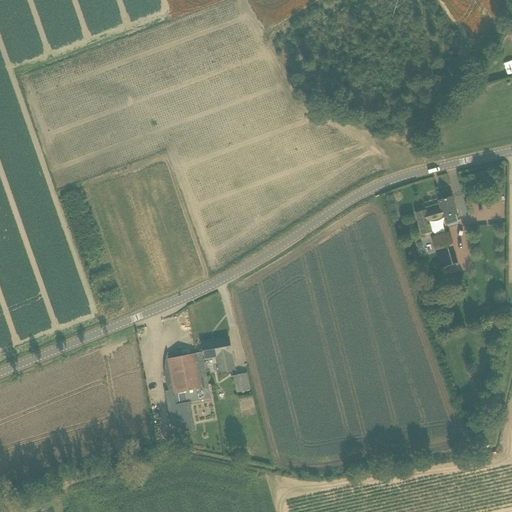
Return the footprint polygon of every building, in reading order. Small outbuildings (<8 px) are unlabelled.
[(433,232),(430,221),(441,218),(442,218),(456,214),(451,197),(439,201),(441,208),(427,213),(426,210),(416,213),(422,235),(433,232)] [(449,232),(431,237),(437,256),(455,251),(449,232)] [(232,354),(229,337),(202,342),(206,359),(217,357),(220,372),(234,369),(231,354),(232,354)] [(194,422),(190,402),(211,398),(202,352),(175,358),(175,356),(175,355),(167,356),(168,353),(168,352),(166,356),(166,360),(165,364),(165,368),(165,371),(165,374),(165,378),(166,382),(167,387),(169,390),(169,392),(170,392),(166,394),(165,391),(164,391),(171,427),(194,422)] [(236,392),(249,390),(251,389),(247,372),(233,376),(236,392)]
